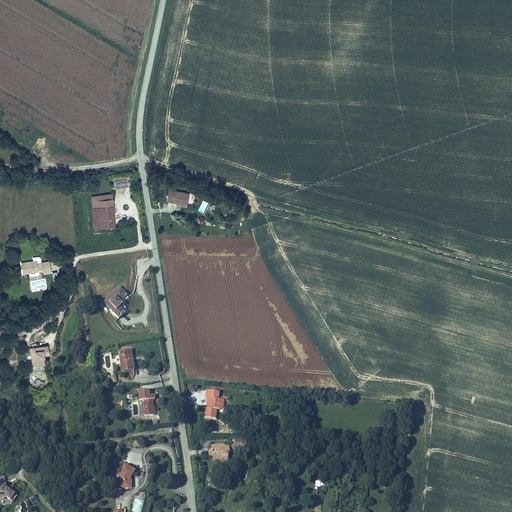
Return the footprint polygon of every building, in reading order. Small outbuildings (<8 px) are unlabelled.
[(169,188),(167,199),(176,201),(176,204),(188,206),(190,192),(169,188)] [(93,193),(95,227),(113,226),(113,192),(93,193)] [(215,204),(213,210),(220,212),(222,206),(215,204)] [(21,263),(24,274),(43,270),(44,275),(51,273),(49,261),(38,263),(37,259),(21,263)] [(127,296),(120,288),(104,301),(118,318),(124,313),(120,307),(120,302),(127,296)] [(30,346),(33,366),(42,364),(41,353),(50,352),(48,344),(30,346)] [(134,358),(130,358),(129,348),(120,350),(123,369),(136,367),(134,358)] [(206,389),(206,397),(210,397),(209,407),(206,407),(205,417),(215,418),(216,413),(216,409),(220,409),(221,404),(224,405),(224,398),(223,398),(219,398),(219,390),(206,389)] [(144,399),(145,415),(155,414),(154,399),(155,399),(155,394),(148,395),(148,398),(144,399)] [(210,448),(211,448),(212,448),(212,450),(212,455),(212,458),(216,458),(216,460),(222,460),(222,457),(228,457),(228,452),(230,452),(230,446),(225,446),(224,444),(210,444),(210,448)] [(125,460),(124,463),(134,469),(136,466),(125,460)] [(118,487),(128,486),(128,480),(131,474),(134,469),(124,463),(117,475),(118,487)] [(0,495),(5,495),(9,498),(13,491),(8,489),(5,489),(3,476),(0,476),(0,495)] [(135,499),(132,511),(133,511),(140,511),(144,501),(135,499)]
